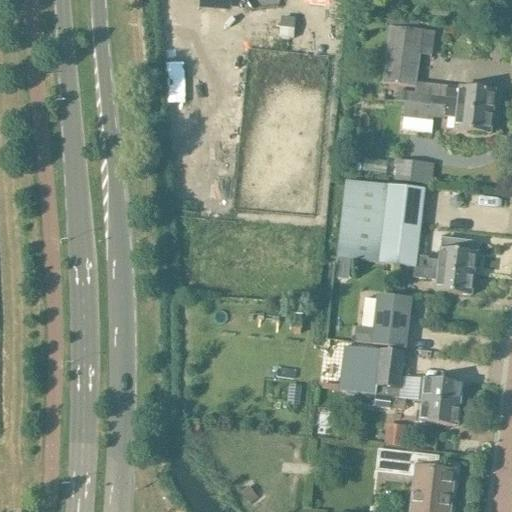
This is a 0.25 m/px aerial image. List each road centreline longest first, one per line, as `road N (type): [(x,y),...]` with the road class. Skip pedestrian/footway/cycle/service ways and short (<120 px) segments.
road 1 (secondary): [(116,511),(120,234),(97,0)]
road 2 (secondary): [(60,0),(82,281),(76,511)]
